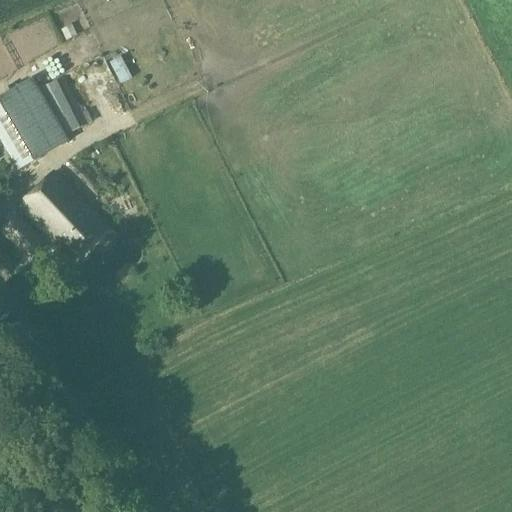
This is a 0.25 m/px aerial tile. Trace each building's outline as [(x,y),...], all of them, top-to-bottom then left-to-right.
[(78,0),(87,25),(151,4),(149,0),(78,0)] [(96,92),(114,84),(94,36),(47,56),(56,77),(84,64),(96,92)] [(50,86),(73,133),(89,125),(65,78),(50,86)] [(69,142),(33,80),(0,99),(0,139),(19,171),(69,142)] [(106,229),(54,175),(21,207),(74,261),(106,229)] [(31,261),(44,244),(18,217),(2,233),(31,261)]
